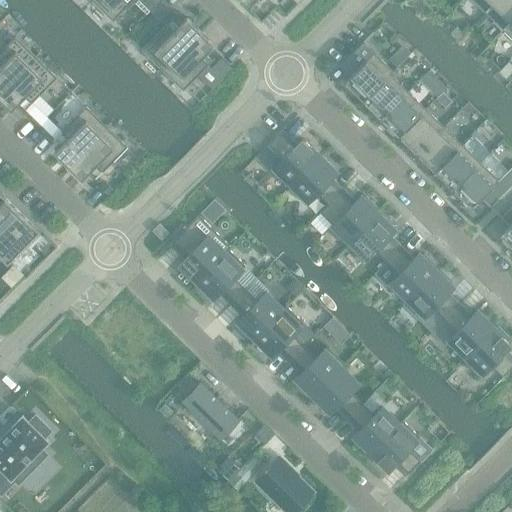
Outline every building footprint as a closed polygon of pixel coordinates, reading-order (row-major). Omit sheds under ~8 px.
[(92,0),(113,21),(132,0),(92,0)] [(162,0),(151,12),(160,21),(172,9),(162,0)] [(472,0),(485,13),(497,0),(472,0)] [(511,0),(497,0),(485,13),(503,30),(511,21),(511,0)] [(484,14),(475,23),(478,26),(487,17),(484,14)] [(163,69),(201,31),(187,17),(174,30),(167,23),(142,48),(163,69)] [(511,21),(503,30),(511,38),(511,21)] [(201,31),(163,69),(184,90),(209,64),(202,57),(214,44),(201,31)] [(0,93),(36,57),(15,37),(0,51),(0,93)] [(351,55),(340,66),(350,76),(344,82),(363,100),(392,71),(374,52),(361,65),(351,55)] [(36,57),(0,93),(0,98),(11,109),(24,96),(31,103),(32,102),(57,78),(36,57)] [(221,57),(212,67),(222,77),(232,67),(221,57)] [(399,66),(395,69),(402,76),(406,72),(399,66)] [(504,66),(499,72),(506,78),(511,73),(504,66)] [(447,87),(429,70),(420,79),(438,96),(447,87)] [(392,71),(363,100),(381,118),(410,89),(392,71)] [(410,89),(381,118),(399,136),(427,107),(410,89)] [(27,108),(26,109),(40,123),(47,117),(32,102),(31,103),(27,108)] [(68,165),(106,127),(85,106),(61,131),(60,132),(67,139),(54,152),(68,165)] [(427,107),(399,136),(417,153),(445,125),(427,107)] [(47,117),(40,123),(54,138),(56,136),(60,132),(61,131),(47,117)] [(445,125),(417,153),(435,171),(462,143),(445,125)] [(106,127),(68,165),(82,179),(95,166),(102,173),(127,147),(106,127)] [(279,132),(267,145),(282,160),(274,168),(291,184),(319,155),(302,139),(294,147),(293,146),(282,135),(279,132)] [(462,143),(435,171),(453,189),(480,161),(462,143)] [(291,184),(290,185),(307,202),(317,192),(328,204),(344,188),(332,176),(338,170),(321,153),(319,155),(291,184)] [(480,161),(453,189),(472,207),(481,198),(487,192),(493,186),(499,180),(480,161)] [(511,182),(504,175),(499,180),(508,190),(511,185),(511,182)] [(499,180),(493,186),(494,187),(502,195),(508,190),(499,180)] [(106,182),(100,187),(108,195),(113,189),(106,182)] [(493,186),(487,192),(497,201),(502,195),(494,187),(493,186)] [(328,204),(319,214),(330,224),(348,242),(380,211),(361,193),(355,199),(344,188),(328,204)] [(487,192),(481,198),(491,207),(497,201),(487,192)] [(0,193),(0,229),(18,212),(0,193)] [(380,211),(348,242),(366,260),(375,250),(387,262),(403,246),(391,234),(397,228),(380,211)] [(511,215),(507,211),(501,217),(509,225),(511,221),(511,215)] [(18,212),(0,229),(0,249),(3,253),(0,255),(0,258),(7,265),(40,233),(18,212)] [(199,214),(170,243),(185,258),(179,264),(196,281),(212,265),(228,248),(230,246),(199,214)] [(511,221),(509,225),(500,235),(511,246),(511,221)] [(160,224),(153,231),(162,239),(169,232),(160,224)] [(44,236),(34,246),(43,255),(45,258),(56,247),(53,245),(44,236)] [(403,246),(387,262),(399,273),(389,283),(407,300),(408,299),(438,268),(420,250),(414,257),(403,246)] [(212,265),(196,281),(213,298),(219,291),(231,303),(246,288),(234,276),(246,265),(228,248),(212,265)] [(438,268),(408,299),(425,316),(434,308),(445,319),(461,303),(449,292),(456,286),(438,268)] [(294,279),(286,287),(296,296),(303,288),(294,279)] [(246,288),(231,303),(243,315),(237,321),(240,324),(238,326),(251,338),(252,337),(254,338),(283,308),(266,292),(258,300),(246,288)] [(461,303),(445,319),(456,330),(448,339),(465,356),(466,357),(496,326),(478,308),(472,314),(461,303)] [(283,308),(254,338),(271,355),(277,349),(289,360),(305,344),(294,332),(304,322),(286,305),(283,308)] [(465,356),(462,358),(480,376),(491,365),(503,376),(511,366),(511,353),(508,349),(511,345),(511,343),(509,340),(511,338),(499,326),(498,327),(496,326),(466,357),(465,356)] [(305,344),(289,360),(301,372),(295,379),(298,382),(296,383),(309,396),(310,394),(312,396),(341,366),(346,361),(329,344),(317,356),(305,344)] [(341,366),(312,396),(314,397),(312,399),(325,412),(327,410),(329,412),(335,406),(347,418),(362,403),(351,391),(358,383),(341,366)] [(199,378),(180,398),(220,437),(239,417),(199,378)] [(165,403),(159,409),(167,417),(173,411),(165,403)] [(362,403),(347,418),(359,430),(353,436),(371,453),(400,424),(382,406),(374,414),(362,403)] [(0,494),(1,496),(15,482),(17,485),(47,454),(40,448),(47,440),(44,437),(50,431),(35,415),(28,422),(22,415),(0,437),(0,494)] [(400,424),(371,453),(372,455),(371,456),(383,469),(386,466),(389,469),(394,463),(407,476),(422,461),(409,448),(421,437),(403,420),(400,424)] [(254,455),(229,481),(238,490),(263,464),(254,455)] [(228,457),(217,468),(228,479),(239,468),(228,457)] [(279,457),(256,481),(288,511),(292,511),(313,491),(279,457)]
